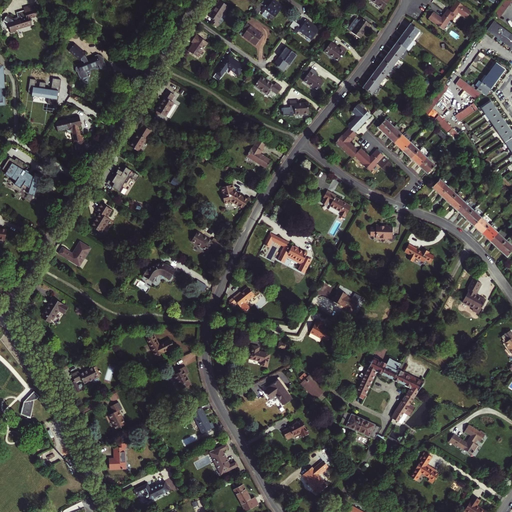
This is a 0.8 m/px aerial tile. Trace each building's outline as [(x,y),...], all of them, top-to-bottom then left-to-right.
[(283,7),(274,0),(268,8),(266,6),(262,11),(265,13),(266,10),(276,17),(283,7)] [(371,0),(384,9),(390,0),(371,0)] [(219,1),(209,17),(214,20),(212,24),(218,28),(220,24),(218,23),(228,7),(219,1)] [(445,12),(454,18),(458,12),(466,18),(471,12),(456,1),(449,11),(447,9),(445,12)] [(454,18),(445,12),(441,17),(433,11),(428,18),(442,29),(449,20),(451,21),(454,18)] [(14,19),(8,15),(4,21),(8,23),(9,33),(15,32),(15,30),(32,29),(31,22),(40,21),(39,15),(27,16),(27,13),(19,14),(19,19),(14,19)] [(352,32),(361,38),(368,28),(370,29),(372,26),(362,19),(352,32)] [(498,37),(511,47),(511,36),(489,19),(483,27),(495,35),(496,36),(498,37)] [(307,20),(301,29),(298,26),(295,32),(298,34),(300,31),(313,40),(320,30),(307,20)] [(243,37),(256,46),(263,36),(247,24),(242,31),(246,33),(243,37)] [(404,33),(413,40),(418,32),(410,26),(404,33)] [(413,40),(404,33),(397,42),(406,49),(413,40)] [(209,43),(197,35),(192,42),(194,43),(189,52),(199,58),(209,43)] [(339,62),(348,50),(342,46),(340,48),(332,42),(325,52),(339,62)] [(390,51),(399,58),(406,49),(397,42),(390,51)] [(95,54),(96,56),(88,59),(86,56),(84,54),(85,53),(75,45),(70,51),(80,59),(81,58),(82,58),(81,59),(82,61),(83,61),(84,61),(79,64),(80,66),(77,68),(78,72),(79,71),(81,75),(84,78),(90,75),(87,69),(99,63),(101,66),(107,66),(106,61),(103,57),(104,56),(104,55),(101,53),(98,52),(95,54)] [(288,63),(289,64),(291,66),(298,56),(287,47),(275,64),(278,66),(277,67),(282,71),(288,63)] [(399,58),(390,51),(384,60),(392,67),(399,58)] [(245,67),(229,56),(217,73),(222,77),(228,68),(239,75),(245,67)] [(377,69),(386,76),(392,68),(383,62),(377,69)] [(504,69),(496,64),(492,70),(499,76),(504,69)] [(312,69),(304,81),(318,91),(325,82),(316,76),(318,73),(312,69)] [(386,76),(377,69),(370,78),(379,85),(386,76)] [(499,76),(492,70),(487,77),(494,83),(499,76)] [(275,86),(262,76),(255,86),(268,95),(272,90),(278,95),(283,88),(277,83),(275,86)] [(489,89),(494,83),(487,77),(482,83),(489,89)] [(30,79),(28,93),(34,93),(33,96),(48,98),(47,103),(57,105),(58,93),(59,93),(61,80),(53,78),(51,90),(45,89),(46,83),(40,82),(39,89),(35,88),(36,80),(30,79)] [(379,85),(370,78),(363,89),(371,95),(379,85)] [(489,89),(482,83),(477,89),(484,95),(489,89)] [(157,116),(162,115),(166,118),(174,105),(171,103),(175,97),(167,92),(163,98),(164,99),(161,103),(162,104),(160,107),(160,106),(156,112),(157,112),(157,116)] [(299,102),(299,100),(290,100),(291,108),(295,108),(296,115),(309,113),(309,102),(299,102)] [(482,107),(486,113),(494,108),(490,102),(482,107)] [(356,116),(347,127),(349,129),(354,133),(371,115),(363,108),(363,109),(358,104),(352,112),(356,116)] [(494,108),(486,113),(490,119),(498,113),(494,108)] [(83,120),(81,111),(73,113),(73,114),(68,115),(68,114),(60,115),(59,118),(61,126),(69,124),(69,127),(71,128),(74,128),(76,136),(79,135),(81,144),(87,143),(84,128),(83,128),(81,120),(83,120)] [(498,113),(490,119),(494,124),(502,119),(498,113)] [(379,127),(387,135),(394,127),(386,119),(379,127)] [(502,119),(494,124),(498,130),(506,125),(502,119)] [(498,130),(502,136),(510,130),(506,125),(498,130)] [(137,135),(129,147),(139,153),(146,141),(145,140),(151,132),(143,127),(138,136),(137,135)] [(387,135),(395,143),(403,135),(394,127),(387,135)] [(354,133),(349,129),(342,136),(342,135),(337,140),(338,140),(335,143),(352,158),(354,156),(359,151),(350,142),(356,135),(354,133)] [(502,136),(506,142),(511,137),(511,134),(510,130),(502,136)] [(395,143),(403,151),(411,142),(403,135),(395,143)] [(267,143),(259,138),(252,149),(251,148),(248,154),(249,154),(247,157),(266,170),(272,161),(261,154),(267,143)] [(411,158),(419,150),(411,142),(403,151),(411,158)] [(368,169),(369,170),(375,163),(376,164),(384,156),(376,149),(369,157),(361,149),(359,151),(354,156),(363,164),(363,165),(367,169),(368,169)] [(420,166),(427,158),(419,150),(411,158),(420,166)] [(15,159),(10,156),(2,168),(7,171),(6,173),(17,179),(14,183),(21,187),(23,183),(30,187),(29,191),(35,193),(36,188),(40,189),(43,181),(40,181),(42,176),(34,174),(24,169),(26,166),(23,164),(25,162),(16,157),(15,159)] [(436,166),(427,158),(420,166),(428,174),(436,166)] [(141,175),(127,167),(125,170),(122,168),(121,170),(119,169),(117,173),(118,173),(116,177),(114,176),(111,180),(115,183),(114,186),(122,192),(125,187),(124,186),(127,181),(128,182),(132,176),(134,177),(133,178),(137,180),(141,175)] [(440,195),(448,187),(440,179),(432,188),(440,195)] [(232,185),(221,188),(225,204),(233,202),(243,208),(248,201),(234,192),(232,185)] [(448,203),(456,194),(448,187),(440,195),(448,203)] [(341,212),(339,215),(344,218),(351,207),(336,197),(336,196),(327,191),(324,197),(325,198),(321,203),(326,206),(327,204),(341,212)] [(448,203),(457,210),(464,202),(456,194),(448,203)] [(459,212),(466,204),(464,202),(457,210),(459,212)] [(92,227),(102,233),(110,220),(108,218),(112,211),(102,204),(97,212),(100,214),(92,227)] [(465,218),(473,210),(466,204),(459,212),(465,218)] [(474,226),(481,218),(473,210),(465,218),(474,226)] [(489,225),(481,218),(474,226),(482,234),(489,225)] [(206,223),(202,229),(207,232),(210,226),(206,223)] [(376,236),(375,238),(388,239),(390,242),(393,242),(395,240),(396,238),(395,236),(392,235),(393,227),(387,227),(385,227),(385,226),(376,225),(376,228),(371,228),(370,236),(376,236)] [(490,241),(498,233),(489,225),(482,234),(490,241)] [(213,241),(198,232),(195,237),(193,236),(190,240),(192,241),(192,242),(200,246),(200,248),(204,250),(205,250),(207,251),(210,246),(216,250),(221,242),(214,238),(213,241)] [(490,241),(498,249),(506,241),(498,233),(490,241)] [(511,245),(506,241),(498,249),(507,257),(511,251),(511,245)] [(91,249),(80,243),(73,254),(63,248),(59,255),(80,267),(91,249)] [(434,256),(427,252),(426,249),(423,247),(421,251),(417,249),(418,248),(410,243),(406,250),(411,253),(408,258),(414,261),(417,256),(424,261),(426,258),(432,261),(434,256)] [(302,263),(298,270),(304,273),(311,260),(305,257),(307,254),(298,249),(298,248),(295,246),(294,248),(291,246),(290,249),(285,246),(284,247),(283,246),(280,253),(281,254),(277,260),(283,263),(287,255),(302,263)] [(176,271),(167,265),(164,264),(157,264),(153,266),(149,271),(147,270),(143,276),(153,283),(157,276),(160,275),(162,275),(170,280),(176,271)] [(476,293),(482,284),(473,279),(467,288),(469,289),(462,302),(473,308),(472,310),(478,314),(486,300),(479,296),(479,297),(474,295),(476,293)] [(240,292),(229,301),(230,302),(228,303),(232,308),(236,305),(235,303),(236,302),(241,308),(246,303),(246,302),(254,295),(248,287),(241,293),(240,292)] [(347,307),(346,309),(351,312),(359,299),(353,296),(352,299),(347,296),(347,295),(337,289),(335,293),(337,293),(335,297),(333,296),(331,300),(341,306),(342,304),(347,307)] [(65,313),(68,308),(53,299),(44,314),(45,315),(52,319),(53,320),(59,310),(65,313)] [(50,323),(52,319),(45,315),(43,319),(50,323)] [(326,344),(332,333),(321,327),(323,323),(316,320),(309,333),(321,339),(320,341),(326,344)] [(505,342),(504,343),(511,355),(511,354),(511,333),(510,330),(501,336),(505,342)] [(154,336),(147,340),(156,357),(174,348),(171,341),(159,346),(154,336)] [(268,368),(271,355),(259,352),(260,348),(252,347),(249,361),(261,363),(261,366),(268,368)] [(393,380),(398,370),(397,369),(399,366),(400,366),(401,364),(399,362),(398,363),(391,359),(392,359),(389,358),(386,364),(382,362),(381,363),(372,359),(368,368),(375,371),(376,371),(393,380)] [(99,377),(96,372),(94,367),(80,374),(79,371),(72,375),(75,381),(70,384),(75,394),(81,391),(76,382),(83,379),(85,384),(99,377)] [(179,373),(174,375),(181,390),(192,384),(187,375),(189,374),(185,367),(177,371),(179,373)] [(375,371),(368,368),(357,391),(364,395),(375,371)] [(398,370),(393,380),(396,381),(397,382),(402,371),(400,371),(398,370)] [(402,371),(397,382),(411,388),(407,394),(407,395),(413,398),(418,392),(423,384),(402,374),(403,372),(402,371)] [(305,385),(317,398),(324,392),(312,379),(305,385)] [(292,399),(279,380),(265,390),(267,393),(266,394),(267,396),(268,395),(271,399),(276,396),(283,405),(292,399)] [(39,397),(34,391),(24,402),(20,414),(26,416),(31,417),(34,402),(34,401),(36,400),(39,397)] [(395,413),(392,419),(398,422),(404,413),(408,416),(409,415),(410,414),(411,414),(415,407),(409,404),(412,400),(413,398),(407,395),(407,394),(396,410),(395,413)] [(114,413),(109,416),(116,430),(126,425),(120,411),(122,410),(119,403),(111,407),(114,413)] [(202,434),(214,428),(212,422),(209,424),(201,407),(191,412),(202,434)] [(356,426),(360,418),(345,411),(340,423),(355,430),(357,426),(356,426)] [(357,426),(355,430),(374,439),(380,427),(360,418),(356,426),(357,426)] [(309,434),(302,420),(289,427),(289,428),(283,431),(286,437),(293,434),(294,436),(300,433),(303,437),(309,434)] [(453,434),(448,442),(455,446),(456,445),(472,455),(478,445),(475,443),(477,439),(480,441),(485,434),(480,431),(479,431),(468,424),(464,431),(471,435),(466,442),(453,434)] [(109,465),(110,469),(126,468),(124,447),(127,447),(127,443),(121,443),(117,446),(117,447),(114,448),(114,452),(117,452),(118,458),(109,459),(109,462),(108,463),(109,465)] [(228,448),(226,444),(210,452),(221,475),(238,466),(236,462),(230,465),(223,451),(228,448)] [(409,454),(405,450),(400,454),(403,458),(409,454)] [(410,477),(416,481),(421,473),(429,478),(434,481),(438,474),(435,472),(436,470),(427,464),(431,457),(423,452),(419,459),(420,460),(410,477)] [(312,467),(303,474),(308,480),(309,479),(315,486),(314,487),(318,492),(327,484),(318,474),(328,465),(323,460),(313,468),(312,467)] [(144,492),(148,501),(169,490),(165,481),(150,489),(148,483),(135,490),(138,496),(144,492)] [(246,511),(258,504),(255,497),(251,499),(243,485),(234,490),(246,511)] [(487,511),(490,508),(475,498),(467,510),(467,509),(464,511),(479,511),(480,511),(482,511),(487,511)]
